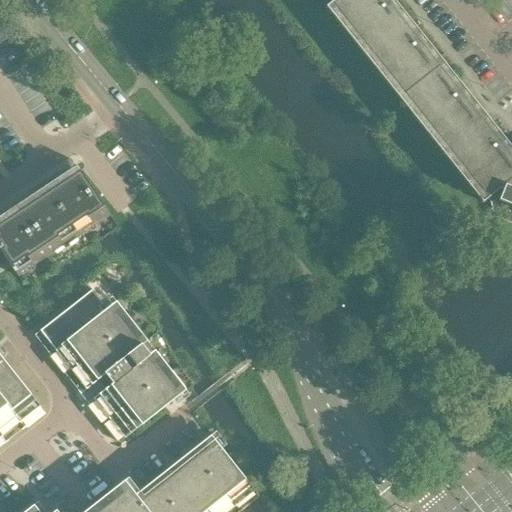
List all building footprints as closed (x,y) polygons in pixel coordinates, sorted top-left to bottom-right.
[(336,0),(326,8),(482,204),(487,199),(490,203),(493,217),(511,224),(511,150),(392,0),(336,0)] [(0,251),(7,263),(17,278),(21,275),(18,270),(43,254),(46,259),(51,255),(47,250),(73,234),(76,239),(81,235),(77,230),(103,214),(106,219),(109,216),(76,167),(60,178),(57,174),(28,193),(31,197),(0,218),(0,217),(0,251)] [(118,442),(119,444),(181,395),(150,355),(149,356),(142,346),(143,345),(112,306),(106,310),(91,292),(35,336),(36,338),(38,336),(81,391),(79,393),(89,406),(91,404),(120,440),(118,442)] [(0,434),(36,407),(38,408),(39,407),(0,357),(0,434)] [(127,486),(93,511),(55,511),(56,511),(55,511),(37,511),(36,510),(34,511),(235,511),(255,496),(256,498),(258,497),(214,440),(138,500),(127,486)]
